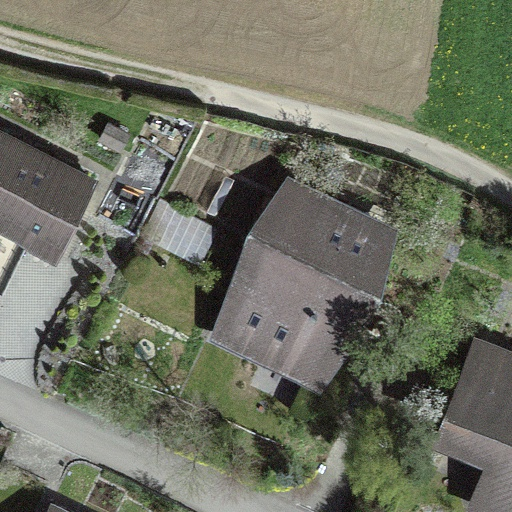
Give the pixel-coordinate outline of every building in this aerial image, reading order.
[(101,139),(119,148),(126,134),(108,125),(101,139)] [(29,239),(58,254),(94,183),(0,134),(0,291),(2,292),(29,239)] [(225,333),(312,374),(336,319),(329,315),(338,295),(349,296),(381,230),(294,189),(225,333)] [(162,203),(148,230),(216,265),(230,239),(162,203)] [(511,511),(511,361),(479,348),(447,426),(505,451),(484,505),(501,511),(511,511)]
